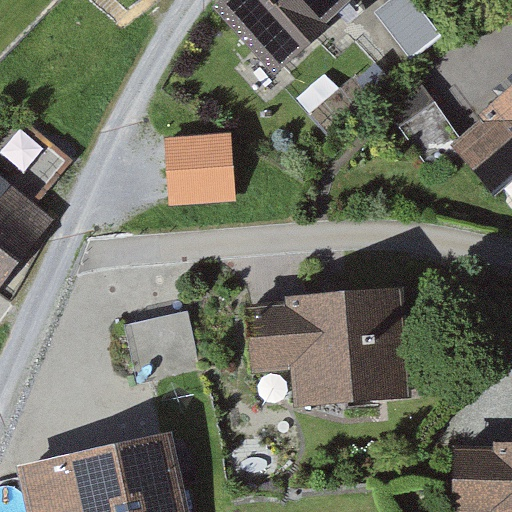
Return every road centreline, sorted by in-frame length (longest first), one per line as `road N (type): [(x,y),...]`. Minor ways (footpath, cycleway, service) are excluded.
road 1 (residential): [(62,258),(348,233),(511,256)]
road 2 (residential): [(62,258),(139,97),(198,0)]
road 3 (residential): [(0,394),(62,258)]
